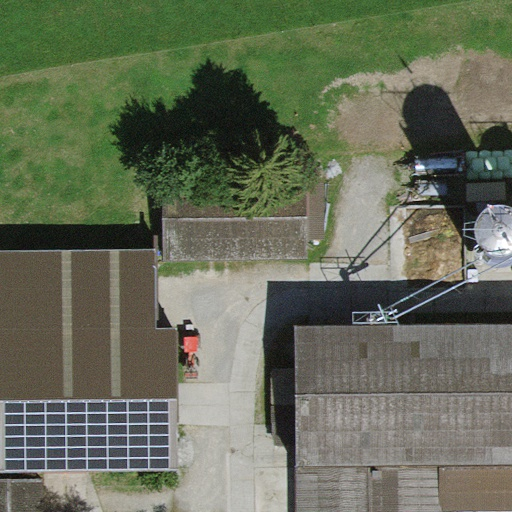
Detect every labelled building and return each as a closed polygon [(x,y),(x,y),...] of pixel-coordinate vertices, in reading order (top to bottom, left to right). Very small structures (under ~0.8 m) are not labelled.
[(308,240),(308,180),(164,181),(165,259),(308,258),(308,240)] [(325,240),(324,180),(308,180),(308,240),(325,240)] [(0,400),(178,399),(177,329),(155,329),(155,250),(0,250),(0,400)] [(511,324),(296,327),(298,511),(442,511),(443,511),(511,510),(511,324)] [(0,471),(179,470),(178,399),(0,400),(0,471)] [(0,479),(0,511),(42,511),(42,479),(0,479)]
